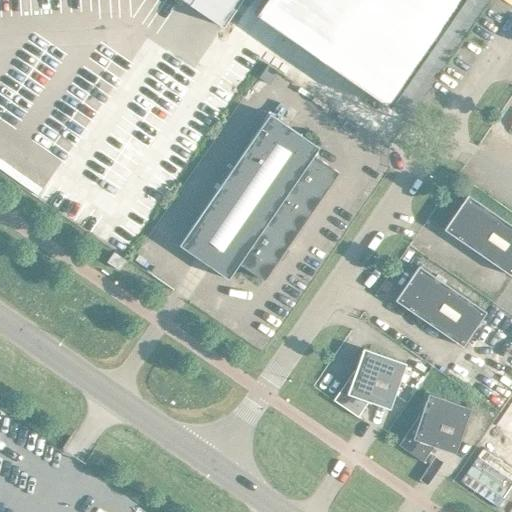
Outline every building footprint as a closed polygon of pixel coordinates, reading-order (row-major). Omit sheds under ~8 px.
[(192,0),(223,21),(237,0),(192,0)] [(261,0),(256,7),(390,99),(458,0),(261,0)] [(179,239),(228,273),(239,258),(264,275),(338,166),(314,149),(319,141),(269,107),(179,239)] [(444,224),(511,270),(511,268),(511,219),(468,189),(444,224)] [(114,246),(107,256),(119,264),(126,255),(114,246)] [(395,294),(462,341),(485,308),(418,261),(395,294)] [(333,394),(362,414),(362,413),(358,411),(368,396),(390,403),(406,358),(363,342),(355,365),(354,364),(333,394)] [(399,439),(427,459),(427,458),(423,455),(433,441),(455,448),(471,402),(428,387),(420,410),(419,409),(399,439)]
